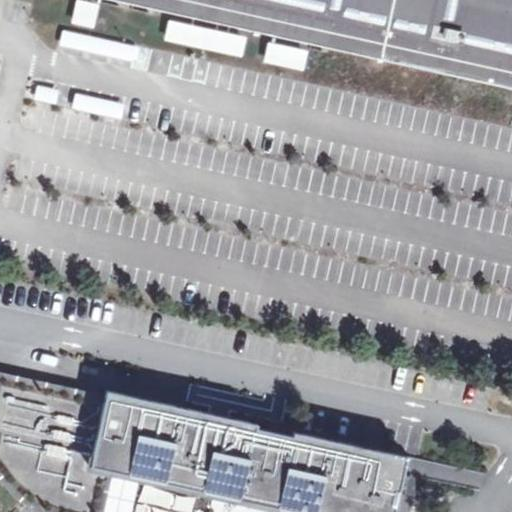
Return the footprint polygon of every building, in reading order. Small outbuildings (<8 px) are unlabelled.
[(78,0),(76,0),(72,23),(89,26),(94,3),(78,0)] [(511,0),(124,0),(511,86),(511,0)] [(264,43),(262,64),(302,67),(304,46),(264,43)] [(38,511),(98,511),(121,401),(0,373),(0,478),(19,502),(35,510),(38,511)] [(272,428),(101,390),(83,469),(274,511),(393,511),(406,458),(272,428)]
